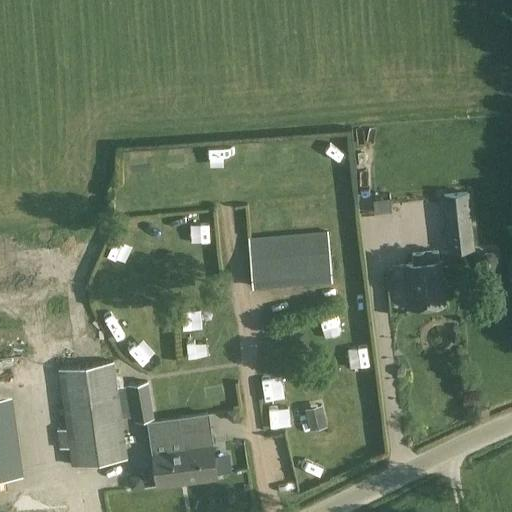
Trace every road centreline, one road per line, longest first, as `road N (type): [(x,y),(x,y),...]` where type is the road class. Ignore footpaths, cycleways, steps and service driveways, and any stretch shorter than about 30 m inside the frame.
road 1 (track): [(224,208),(246,395),(271,511)]
road 2 (unclassified): [(322,511),(511,430)]
